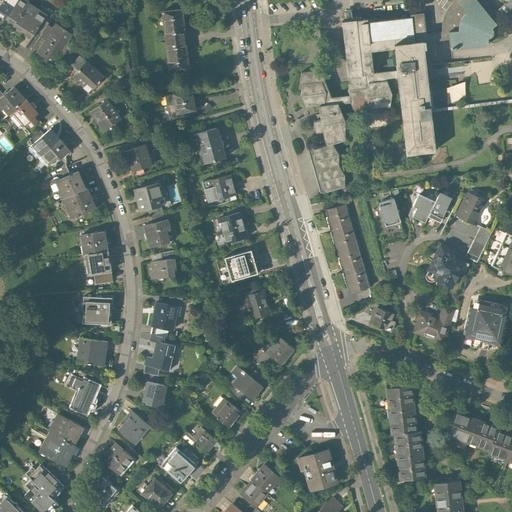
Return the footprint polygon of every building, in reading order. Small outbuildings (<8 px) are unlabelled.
[(3,0),(0,5),(0,14),(5,18),(17,0),(3,0)] [(28,3),(23,0),(17,0),(5,18),(14,24),(28,3)] [(465,0),(455,0),(451,4),(448,8),(445,13),(442,19),(441,24),(441,33),(447,33),(457,33),(457,28),(458,24),(459,20),(461,17),(464,15),(457,6),(465,0)] [(476,0),(465,0),(457,6),(464,15),(461,17),(459,20),(458,24),(457,28),(457,33),(447,33),(448,41),(449,49),(488,46),(488,41),(490,40),(491,38),(492,36),(492,34),(492,32),(490,30),(496,25),(476,0)] [(14,24),(23,30),(37,9),(28,3),(14,24)] [(161,10),(165,41),(185,40),(182,8),(161,10)] [(47,16),(37,9),(23,30),(33,36),(38,29),(44,20),(47,16)] [(411,15),(411,17),(414,43),(424,42),(424,43),(448,41),(447,33),(441,33),(425,34),(423,14),(411,15)] [(366,19),(340,22),(346,77),(347,77),(372,74),(370,51),(393,49),(392,45),(414,43),(411,17),(366,22),(366,19)] [(49,23),(44,20),(38,29),(43,32),(48,25),(49,23)] [(55,23),(52,28),(44,40),(34,55),(55,68),(71,45),(68,43),(73,35),(55,23)] [(44,40),(52,28),(48,25),(43,32),(40,37),(44,40)] [(188,71),(185,40),(165,41),(168,73),(188,71)] [(414,43),(392,45),(393,49),(395,72),(399,111),(404,155),(434,151),(426,85),(424,60),(422,49),(425,49),(424,43),(424,42),(414,43)] [(77,72),(86,63),(79,56),(70,65),(77,72)] [(430,59),(424,60),(426,85),(435,84),(434,73),(431,74),(430,59)] [(103,79),(86,63),(77,72),(72,78),(83,88),(86,84),(93,90),(103,79)] [(345,121),(338,105),(350,104),(349,97),(331,99),(319,71),(300,73),(297,89),(301,89),(299,98),(304,109),(318,107),(320,121),(313,123),(315,134),(322,132),(326,147),(314,151),(314,162),(320,171),(320,183),(326,193),(345,187),(345,176),(339,166),(339,155),(332,145),(345,140),(345,121)] [(353,111),(369,109),(371,114),(399,111),(395,72),(372,74),(347,77),(348,85),(346,92),(349,97),(350,104),(353,111)] [(13,86),(0,96),(0,103),(9,114),(11,111),(25,100),(13,86)] [(165,95),(166,105),(193,101),(192,95),(191,91),(165,95)] [(37,114),(25,100),(11,111),(23,126),(24,125),(36,115),(37,114)] [(119,120),(106,100),(89,111),(103,131),(119,120)] [(195,111),(193,101),(166,105),(168,115),(195,111)] [(42,123),(36,115),(24,125),(31,134),(39,127),(38,126),(42,123)] [(44,133),(39,127),(31,134),(29,135),(34,141),(44,133)] [(215,127),(195,133),(203,163),(223,158),(215,127)] [(50,128),(44,133),(34,141),(32,144),(40,154),(59,138),(50,128)] [(68,149),(59,138),(40,154),(50,165),(68,149)] [(145,147),(123,153),(125,161),(128,160),(132,173),(142,169),(151,167),(145,147)] [(70,175),(66,165),(55,170),(50,175),(49,173),(45,176),(47,179),(48,178),(49,180),(58,176),(59,179),(70,175)] [(142,169),(132,173),(130,173),(132,178),(144,174),(142,169)] [(78,171),(70,175),(59,179),(56,180),(63,198),(85,190),(78,171)] [(228,175),(209,180),(213,195),(215,195),(217,199),(233,194),(228,175)] [(158,183),(134,189),(140,212),(148,210),(160,207),(162,207),(160,199),(162,198),(158,183)] [(87,189),(85,190),(63,198),(71,217),(95,208),(87,189)] [(468,192),(456,214),(472,222),(484,200),(468,192)] [(438,193),(434,201),(429,212),(443,218),(452,199),(438,193)] [(424,222),(429,212),(434,201),(418,194),(412,206),(416,208),(412,216),(424,222)] [(401,222),(394,198),(388,200),(389,203),(379,206),(385,227),(401,222)] [(163,221),(160,207),(148,210),(151,223),(163,221)] [(325,212),(337,253),(356,248),(343,207),(325,212)] [(217,217),(220,230),(242,224),(239,212),(217,217)] [(151,223),(144,225),(149,247),(170,242),(167,229),(169,229),(167,220),(163,221),(151,223)] [(245,237),(242,224),(220,230),(224,243),(245,237)] [(465,257),(476,262),(491,232),(479,226),(465,257)] [(105,231),(82,234),(85,254),(86,254),(108,251),(105,231)] [(511,234),(506,232),(501,244),(511,248),(511,234)] [(511,248),(501,244),(496,255),(511,262),(511,248)] [(368,289),(356,248),(337,253),(350,295),(368,289)] [(463,262),(437,249),(426,271),(436,276),(434,281),(450,289),(463,262)] [(108,251),(86,254),(89,275),(94,274),(111,272),(108,251)] [(161,253),(162,260),(175,259),(174,252),(161,253)] [(510,276),(511,271),(511,262),(496,255),(491,267),(510,276)] [(257,274),(253,259),(244,262),(243,258),(233,261),(238,279),(257,274)] [(162,260),(151,261),(151,269),(149,269),(150,279),(175,277),(174,269),(175,269),(175,259),(162,260)] [(112,281),(111,272),(94,274),(95,284),(112,281)] [(253,289),(233,295),(237,311),(243,310),(242,307),(251,304),(255,317),(269,314),(262,291),(254,293),(253,289)] [(104,296),(91,296),(92,323),(118,322),(117,310),(117,296),(104,296)] [(169,297),(168,304),(179,306),(180,299),(169,297)] [(469,308),(462,338),(501,347),(507,318),(504,317),(506,307),(475,300),(473,309),(469,308)] [(168,304),(156,302),(151,324),(174,329),(179,306),(168,304)] [(454,310),(443,306),(438,322),(427,318),(428,314),(418,311),(414,321),(416,322),(412,334),(442,344),(454,310)] [(392,315),(376,309),(369,325),(390,333),(394,323),(390,322),(392,315)] [(283,328),(281,321),(270,324),(272,331),(283,328)] [(149,340),(156,341),(163,343),(164,337),(151,334),(149,340)] [(108,342),(79,338),(76,362),(104,366),(108,342)] [(294,351),(278,339),(265,354),(263,352),(255,362),(264,368),(271,359),(281,367),(294,351)] [(175,346),(163,343),(156,341),(152,357),(146,355),(144,364),(145,365),(159,368),(169,370),(175,346)] [(159,368),(145,365),(143,373),(158,376),(159,368)] [(262,389),(234,366),(229,372),(236,378),(231,384),(252,402),(262,389)] [(158,384),(159,376),(158,376),(143,373),(142,380),(146,381),(158,384)] [(82,382),(71,377),(68,385),(78,389),(71,406),(86,413),(88,408),(92,410),(93,406),(89,405),(95,392),(104,396),(107,389),(83,379),(82,382)] [(146,381),(142,400),(146,401),(146,403),(161,406),(166,385),(158,384),(146,381)] [(410,387),(386,389),(391,434),(394,434),(415,432),(410,387)] [(223,399),(211,413),(229,427),(240,413),(223,399)] [(125,422),(118,429),(133,442),(147,426),(138,417),(130,411),(122,420),(125,422)] [(138,417),(147,426),(151,429),(155,424),(142,412),(138,417)] [(47,430),(50,432),(73,444),(82,427),(57,413),(47,430)] [(498,429),(455,413),(446,437),(489,453),(497,431),(498,429)] [(200,428),(192,438),(196,441),(205,431),(200,428)] [(196,441),(195,443),(206,453),(216,441),(205,431),(196,441)] [(419,431),(415,432),(394,434),(399,480),(424,478),(419,431)] [(511,437),(497,431),(489,453),(488,455),(511,463),(511,437)] [(75,445),(73,444),(50,432),(40,451),(64,464),(75,445)] [(192,447),(195,443),(196,441),(192,438),(187,434),(183,439),(192,447)] [(108,456),(103,461),(118,474),(132,458),(123,449),(115,443),(106,454),(108,456)] [(126,445),(123,449),(132,458),(136,454),(126,445)] [(175,449),(162,465),(176,477),(181,472),(184,474),(187,474),(190,473),(192,470),(193,467),(192,464),(189,461),(175,449)] [(307,470),(313,491),(337,484),(328,450),(298,458),(302,471),(307,470)] [(42,504),(50,511),(51,511),(64,498),(58,493),(70,481),(46,460),(40,467),(37,465),(31,471),(40,479),(29,492),(42,504)] [(251,481),(253,483),(266,495),(280,480),(265,466),(251,481)] [(119,489),(102,475),(94,484),(96,486),(90,493),(93,495),(102,503),(105,506),(119,489)] [(156,476),(142,491),(159,507),(173,491),(156,476)] [(436,511),(461,511),(458,482),(433,485),(436,511)] [(253,483),(241,496),(253,507),(255,509),(267,496),(266,495),(253,483)] [(0,497),(0,505),(5,510),(7,511),(34,511),(35,511),(21,500),(11,490),(4,498),(2,495),(0,497)] [(29,492),(21,500),(35,511),(42,504),(29,492)] [(102,503),(93,495),(87,503),(96,511),(102,503)] [(332,498),(318,511),(338,511),(342,508),(332,498)]
